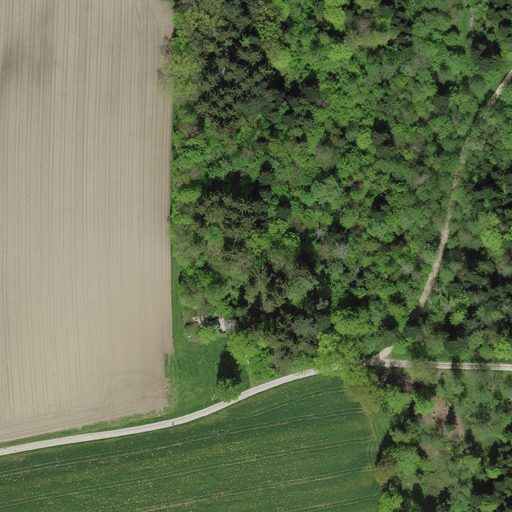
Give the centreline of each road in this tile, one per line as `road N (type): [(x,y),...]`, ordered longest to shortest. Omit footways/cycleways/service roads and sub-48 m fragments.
road 1 (track): [(371,361),(316,370),(169,422),(0,451)]
road 2 (track): [(511,76),(461,157),(441,252),(416,317),(371,361)]
road 3 (track): [(511,367),(371,361)]
